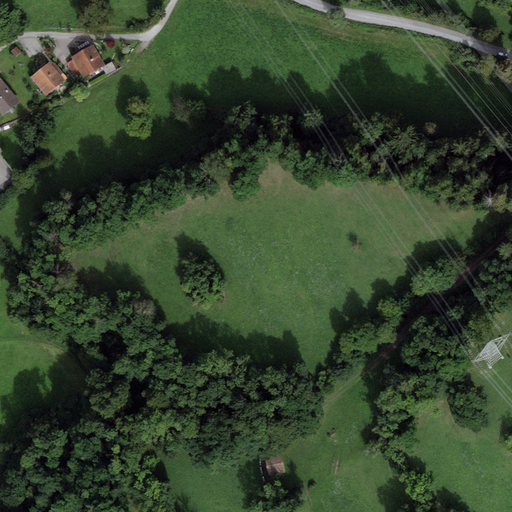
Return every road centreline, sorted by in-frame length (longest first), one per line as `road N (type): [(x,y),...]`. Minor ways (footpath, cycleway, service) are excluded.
road 1 (track): [(0,340),(66,350),(89,394),(84,435),(93,511)]
road 2 (unclassified): [(303,0),(511,57)]
road 3 (residential): [(0,49),(30,34),(142,37),(173,0)]
